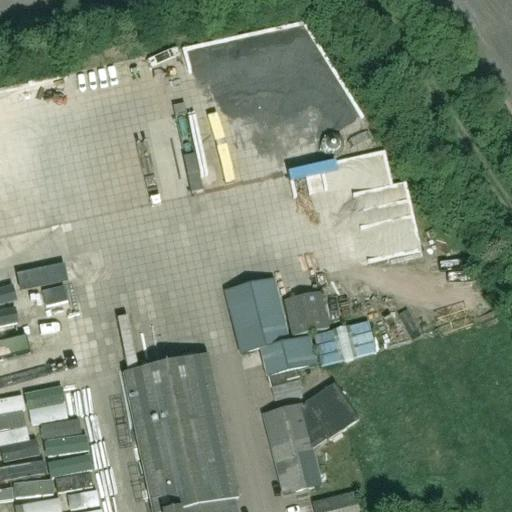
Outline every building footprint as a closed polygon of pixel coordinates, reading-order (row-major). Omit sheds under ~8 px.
[(193,156),(182,159),(190,194),(201,192),(193,156)] [(241,355),(261,351),(270,390),(300,383),(297,371),(313,367),(306,339),(288,344),(272,281),(225,292),(241,355)] [(355,324),(358,362),(376,361),(374,323),(355,324)] [(358,364),(347,327),(339,329),(349,366),(358,364)] [(337,330),(316,334),(323,370),(344,365),(337,330)] [(235,511),(233,502),(237,501),(207,358),(122,376),(151,511),(235,511)] [(299,407),(264,416),(284,497),(319,488),(310,451),(327,440),(328,441),(358,422),(334,385),(304,404),(305,406),(299,409),(299,407)] [(0,476),(2,481),(0,481),(0,501),(1,503),(47,483),(40,468),(49,464),(42,448),(0,465),(0,476)] [(358,511),(354,495),(312,505),(313,511),(358,511)]
